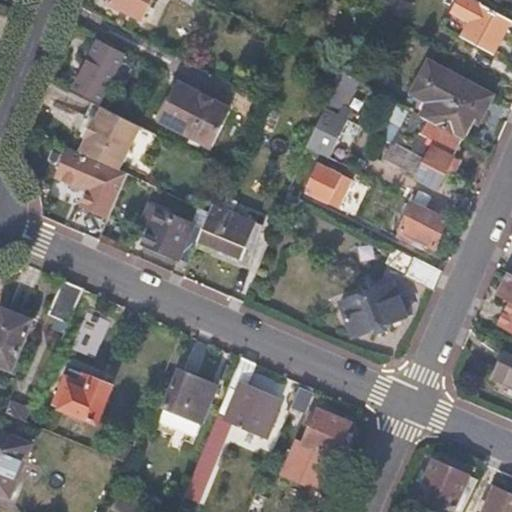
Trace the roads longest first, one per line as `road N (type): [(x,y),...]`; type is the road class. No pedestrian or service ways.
road 1 (residential): [(4,234),(411,402)]
road 2 (residential): [(411,402),(511,172)]
road 3 (residential): [(0,131),(51,0)]
road 4 (residential): [(363,511),(411,402)]
